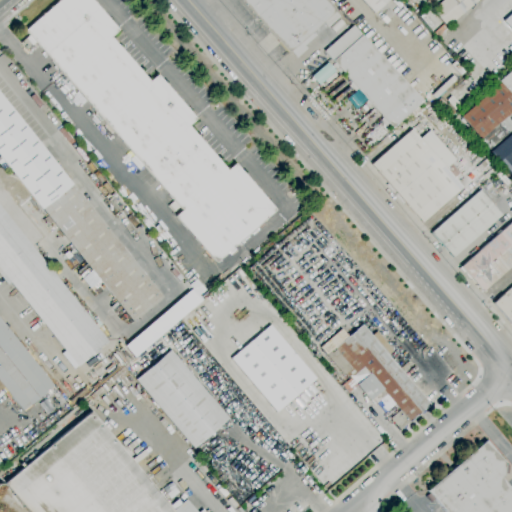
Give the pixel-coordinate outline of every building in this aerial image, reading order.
[(174,217),(181,211),(178,207),(173,211),(168,205),(173,201),(34,43),(31,46),(24,38),(28,35),(24,31),(58,0),(90,0),(117,30),(109,37),(148,82),(156,75),(164,84),(166,83),(175,93),(174,94),(195,119),(187,126),(227,171),(234,164),(275,210),(215,262),(174,217)] [(325,0),(335,11),(334,12),(335,12),(339,17),(326,28),(322,23),(312,32),(315,36),(303,46),(306,49),(295,58),(289,51),(287,53),(239,0),(325,0)] [(386,0),(373,13),(360,0),(386,0)] [(478,0),(446,28),(430,10),(441,0),(478,0)] [(511,31),(502,21),(511,11),(511,31)] [(421,101),(391,128),(389,126),(386,129),(379,120),(381,118),(372,107),(369,109),(363,103),(366,100),(356,89),(353,91),(348,85),(350,82),(341,71),(338,74),(330,65),(333,63),(323,51),(352,25),(360,35),(421,101)] [(511,128),(487,150),(459,117),(499,83),(497,81),(511,68),(511,110),(505,117),(511,124),(511,128)] [(131,322),(0,157),(0,94),(162,297),(131,322)] [(454,110),(445,100),(450,96),(459,105),(454,110)] [(448,118),(433,104),(439,98),(453,113),(448,118)] [(421,223),(404,204),(402,205),(385,185),(386,184),(369,164),(410,129),(418,139),(428,130),(444,149),(446,147),(454,157),(452,159),(454,160),(450,164),(458,173),(452,178),(461,188),(421,223)] [(511,175),(510,177),(488,152),(511,131),(511,175)] [(451,258),(430,233),(478,191),(500,215),(451,258)] [(10,283),(7,285),(0,276),(0,207),(107,342),(77,367),(10,283)] [(179,268),(150,232),(160,224),(189,260),(179,268)] [(511,228),(511,264),(481,292),(459,267),(508,224),(511,228)] [(210,292),(205,287),(226,270),(230,275),(210,292)] [(122,345),(132,357),(200,300),(196,295),(202,290),(196,283),(122,345)] [(511,326),(491,304),(511,285),(511,326)] [(22,411),(3,388),(0,390),(0,319),(53,386),(52,386),(64,402),(59,406),(57,404),(58,403),(48,390),(22,411)] [(275,413),(229,359),(269,325),(315,379),(275,413)] [(399,430),(389,419),(399,410),(382,390),(369,401),(355,385),(356,385),(350,378),(349,379),(345,374),(343,376),(328,358),(325,354),(333,347),(334,348),(361,325),(429,405),(399,430)] [(193,448),(134,380),(169,350),(228,419),(193,448)] [(117,378),(113,374),(128,361),(132,365),(117,378)] [(346,393),(338,383),(343,379),(351,389),(346,393)] [(171,511),(26,511),(3,484),(29,462),(26,458),(35,450),(38,454),(42,451),(40,448),(47,441),(50,444),(89,412),(171,511)] [(511,511),(443,511),(426,491),(485,441),(503,462),(503,465),(508,465),(508,474),(502,474),(502,477),(500,479),(511,493),(511,511)] [(171,511),(185,499),(196,511),(198,511),(201,509),(203,511),(171,511)]
